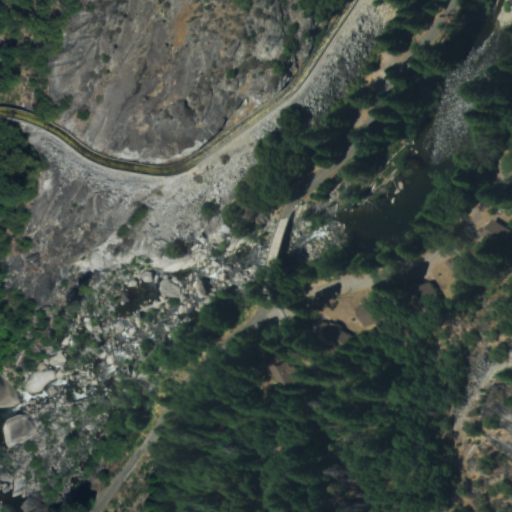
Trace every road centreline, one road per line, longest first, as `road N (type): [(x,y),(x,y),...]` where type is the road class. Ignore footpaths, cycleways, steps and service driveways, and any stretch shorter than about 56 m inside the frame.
road 1 (residential): [(92,511),(192,367),(263,317),(280,226),(302,186),(341,149)]
road 2 (track): [(140,511),(328,417),(442,409),(511,393)]
road 3 (residential): [(341,149),(349,105),(440,0)]
